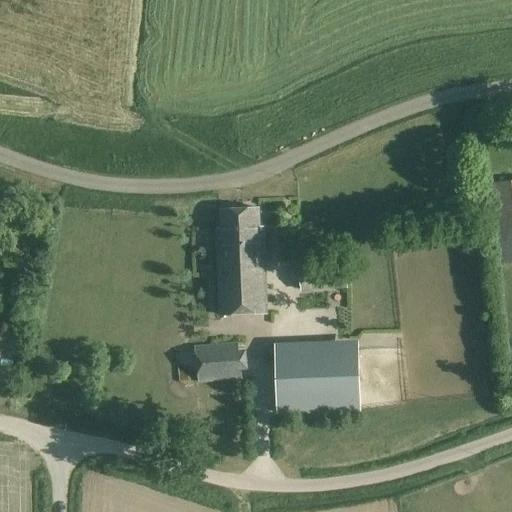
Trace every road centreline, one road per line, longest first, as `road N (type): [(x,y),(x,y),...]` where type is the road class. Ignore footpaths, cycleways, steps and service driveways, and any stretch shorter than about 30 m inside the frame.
road 1 (unclassified): [(0,154),(120,186),(195,185),(260,171),(411,106),(511,86)]
road 2 (unclassified): [(60,440),(247,490),(367,485),(511,434)]
